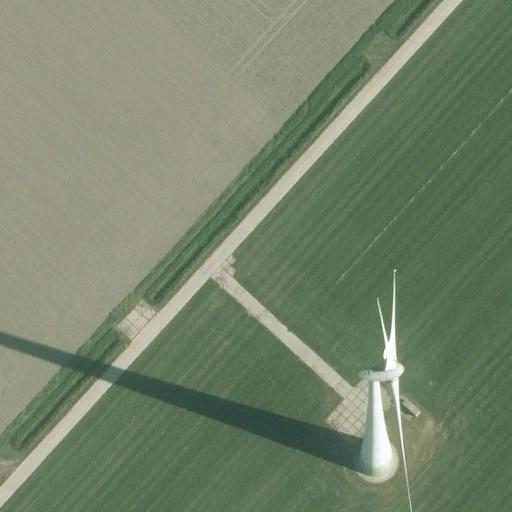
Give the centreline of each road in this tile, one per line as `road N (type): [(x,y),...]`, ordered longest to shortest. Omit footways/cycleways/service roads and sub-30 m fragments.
road 1 (track): [(456,0),(0,500)]
road 2 (track): [(214,266),(355,392)]
